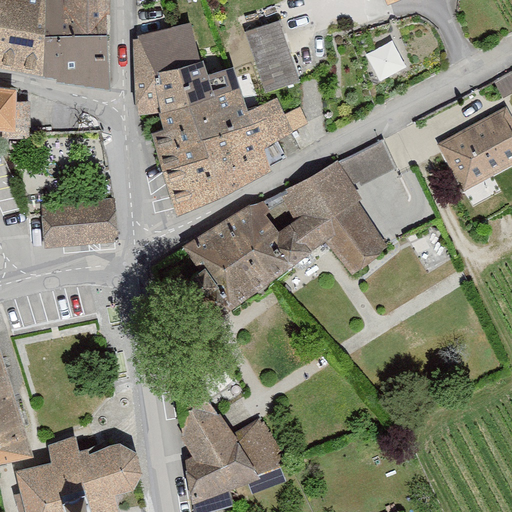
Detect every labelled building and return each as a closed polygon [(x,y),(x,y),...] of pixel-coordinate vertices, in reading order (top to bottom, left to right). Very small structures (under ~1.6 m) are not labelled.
[(0,0),(0,65),(40,74),(42,0),(0,0)] [(42,0),(40,74),(104,90),(107,0),(42,0)] [(275,19),(241,30),(262,94),(296,82),(275,19)] [(186,22),(132,35),(134,115),(171,213),(271,164),(261,147),(290,133),(270,97),(243,111),(229,62),(204,73),(186,22)] [(9,100),(10,90),(0,88),(0,130),(22,133),(24,101),(9,100)] [(437,139),(463,191),(511,165),(511,122),(503,105),(437,139)] [(296,223),(281,232),(295,256),(324,238),(351,281),(398,253),(362,194),(398,172),(376,135),(279,194),(296,223)] [(109,199),(38,206),(42,248),(114,240),(109,199)] [(256,199),(178,245),(216,308),(295,256),(281,232),(256,199)] [(0,367),(0,461),(30,454),(0,367)] [(206,398),(175,417),(188,511),(212,511),(230,508),(227,491),(284,463),(261,417),(231,436),(206,398)] [(47,464),(12,471),(21,511),(115,511),(111,497),(130,491),(140,475),(136,457),(116,444),(89,451),(76,452),(73,441),(45,445),(47,464)]
